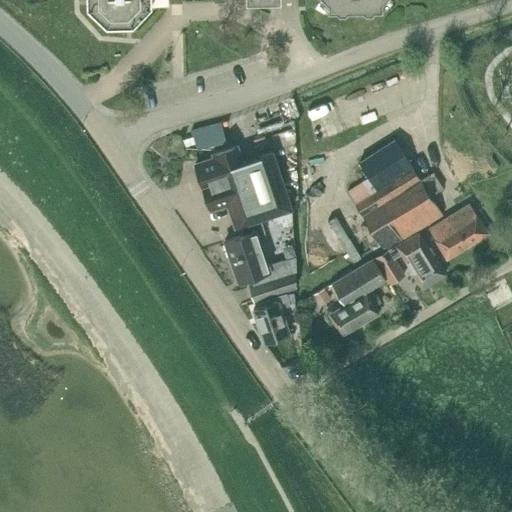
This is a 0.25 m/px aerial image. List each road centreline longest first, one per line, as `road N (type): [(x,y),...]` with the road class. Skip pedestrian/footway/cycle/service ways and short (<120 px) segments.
road 1 (unclassified): [(107,139),(511,3)]
road 2 (tertiary): [(283,395),(107,139)]
road 3 (residential): [(283,395),(511,264)]
road 4 (tertiary): [(408,511),(318,440),(283,395)]
road 5 (tertiary): [(107,139),(0,22)]
